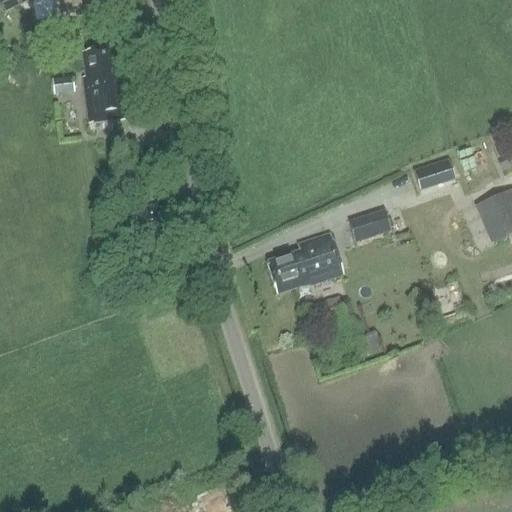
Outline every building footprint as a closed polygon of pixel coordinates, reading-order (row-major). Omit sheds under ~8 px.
[(28,0),(0,0),(0,9),(2,14),(29,2),(28,0)] [(59,0),(60,0),(45,2),(48,26),(64,24),(63,17),(86,14),(86,11),(108,8),(106,0),(59,0)] [(89,125),(133,119),(128,81),(119,83),(115,51),(83,56),(86,79),(83,79),(89,125)] [(52,81),(54,96),(74,93),(72,79),(52,81)] [(506,159),(498,162),(501,171),(510,168),(506,159)] [(447,181),(414,192),(419,206),(451,195),(447,181)] [(511,236),(511,190),(474,208),(491,245),(511,236)] [(382,212),(348,223),(355,243),(389,232),(382,212)] [(278,297),(298,290),(301,298),(311,295),(309,288),(343,276),(329,237),(296,248),(299,255),(267,266),(278,297)] [(310,296),(299,300),(303,311),(314,307),(310,296)] [(338,299),(315,307),(324,333),(347,325),(344,317),(352,314),(347,300),(339,303),(338,299)]
